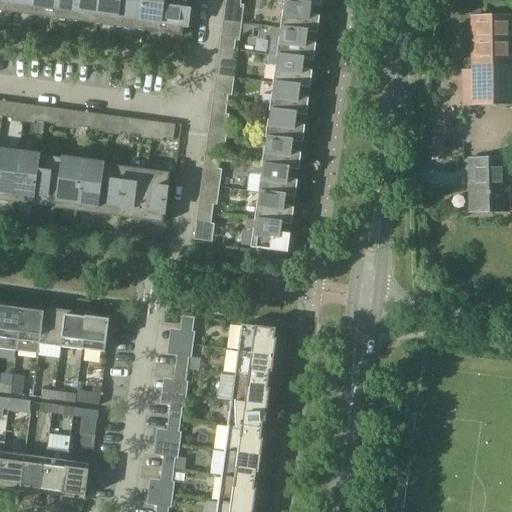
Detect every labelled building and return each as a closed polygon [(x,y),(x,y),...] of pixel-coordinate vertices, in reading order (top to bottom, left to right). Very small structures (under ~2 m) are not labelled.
[(0,0),(0,10),(11,9),(12,0),(0,0)] [(11,9),(10,13),(11,13),(12,13),(32,12),(33,12),(34,0),(12,0),(11,9)] [(56,0),(34,0),(33,12),(32,12),(31,16),(33,16),(53,15),(54,15),(56,0)] [(53,15),(53,19),(54,19),(75,18),(76,18),(78,0),(56,0),(54,15),(53,15)] [(99,0),(78,0),(76,18),(75,18),(74,22),(76,22),(96,21),(97,21),(99,0)] [(97,25),(118,24),(121,0),(99,0),(97,21),(96,21),(96,25),(97,25)] [(121,0),(118,24),(117,28),(118,28),(119,28),(139,27),(140,27),(143,0),(121,0)] [(140,31),(160,30),(161,30),(165,0),(143,0),(140,27),(139,27),(138,31),(140,31)] [(187,0),(165,0),(161,30),(160,30),(160,33),(161,34),(182,33),(181,36),(183,37),(184,27),(188,27),(190,10),(186,9),(187,0)] [(315,15),(316,6),(317,5),(287,1),(287,2),(286,11),(283,11),(280,28),(313,32),(313,34),(318,34),(320,16),(315,15)] [(511,16),(472,17),(473,87),(462,87),(462,106),(474,106),(474,105),(511,104),(511,16)] [(242,23),(223,21),(222,32),(240,35),(242,23)] [(272,37),(270,55),(309,60),(309,61),(314,62),(317,43),(312,43),(313,34),(313,32),(280,28),(274,27),(272,37)] [(221,39),(220,48),(235,50),(237,41),(221,39)] [(234,60),(235,50),(220,48),(218,58),(234,60)] [(273,84),(276,84),(276,83),(306,87),(305,88),(311,89),(313,71),(308,70),(309,61),(309,60),(270,55),(269,65),(275,65),(273,84)] [(276,83),(276,84),(275,93),(272,93),(269,111),(272,112),(273,111),(302,115),(302,116),(307,116),(309,98),(304,97),(305,88),(306,87),(276,83)] [(214,94),(212,103),(228,105),(229,96),(214,94)] [(14,103),(4,102),(2,117),(12,119),(14,103)] [(227,115),(228,105),(212,103),(211,113),(227,115)] [(36,122),(45,123),(47,107),(38,106),(36,122)] [(57,109),(47,107),(45,123),(55,124),(57,109)] [(88,129),(90,113),(68,110),(66,129),(78,131),(78,127),(88,129)] [(301,125),(302,116),(302,115),(273,111),(272,112),(271,121),(268,120),(266,139),(269,139),(269,138),(298,142),(298,143),(303,144),(306,125),(301,125)] [(100,115),(90,113),(88,129),(98,130),(100,115)] [(121,133),(131,134),(133,119),(123,118),(121,133)] [(143,120),(133,119),(131,134),(141,136),(143,120)] [(176,125),(166,123),(164,139),(174,140),(176,125)] [(294,170),(300,171),(302,153),(297,152),(298,143),(298,142),(269,138),(269,139),(266,139),(258,138),(257,147),(264,148),(262,165),(265,166),(294,170)] [(432,139),(432,160),(445,160),(445,139),(432,139)] [(206,148),(205,158),(220,160),(222,150),(206,148)] [(0,200),(12,199),(14,199),(19,153),(0,150),(0,200)] [(14,203),(34,202),(35,202),(41,156),(19,153),(14,199),(12,199),(12,203),(14,203)] [(35,206),(55,205),(56,205),(62,159),(41,156),(35,202),(34,202),(33,206),(35,206)] [(219,169),(220,160),(205,158),(204,167),(219,169)] [(56,209),(77,208),(78,208),(84,161),(62,159),(56,205),(55,205),(55,209),(56,209)] [(509,159),(469,159),(470,212),(510,212),(509,159)] [(78,212),(98,211),(99,211),(105,164),(84,161),(78,208),(77,208),(76,212),(78,212)] [(99,215),(119,214),(121,214),(126,167),(105,164),(99,211),(98,211),(97,215),(99,215)] [(258,193),(261,194),(261,193),(291,197),(291,198),(296,199),(298,180),(293,179),(294,170),(265,166),(262,165),(255,164),(254,174),(261,175),(258,193)] [(121,218),(141,217),(142,217),(148,170),(126,167),(121,214),(119,214),(119,218),(121,218)] [(170,173),(148,170),(142,217),(141,217),(140,220),(142,221),(162,219),(162,223),(163,224),(170,173)] [(287,225),(292,226),(295,207),(289,207),(291,198),(291,197),(261,193),(261,194),(260,203),(257,202),(255,220),(287,225)] [(199,203),(197,212),(213,214),(214,205),(199,203)] [(212,224),(213,214),(197,212),(196,222),(212,224)] [(247,229),(253,230),(251,248),(288,253),(291,235),(286,234),(287,225),(255,220),(248,219),(247,229)] [(0,349),(17,352),(23,305),(2,302),(0,315),(0,349)] [(23,305),(17,352),(39,354),(40,344),(45,308),(23,305)] [(61,347),(66,311),(45,308),(40,344),(61,347)] [(88,314),(66,311),(61,347),(83,350),(88,314)] [(83,350),(105,353),(110,320),(99,319),(100,316),(88,314),(83,350)] [(183,317),(181,331),(192,333),(194,319),(183,317)] [(276,330),(242,325),(239,351),(275,356),(277,339),(275,339),(276,330)] [(239,351),(235,376),(269,381),(270,372),(272,373),(275,356),(239,351)] [(178,355),(176,368),(187,370),(189,357),(178,355)] [(186,383),(187,370),(176,368),(174,381),(186,383)] [(235,376),(232,401),(268,406),(270,389),(268,389),(269,381),(235,376)] [(0,386),(0,392),(11,394),(12,386),(0,384),(0,386)] [(24,387),(12,386),(11,394),(23,396),(24,387)] [(42,398),(54,400),(55,392),(43,390),(42,398)] [(77,391),(75,403),(99,406),(101,394),(77,391)] [(67,393),(55,392),(54,400),(66,402),(67,393)] [(0,406),(9,408),(10,400),(0,398),(0,406)] [(11,400),(9,412),(19,413),(20,401),(11,400)] [(232,401),(229,426),(262,431),(264,422),(266,423),(268,406),(232,401)] [(53,405),(41,404),(40,412),(52,414),(53,405)] [(65,407),(53,405),(52,414),(64,415),(65,407)] [(171,405),(169,419),(181,420),(182,407),(171,405)] [(75,408),(73,416),(98,420),(99,412),(75,408)] [(179,433),(181,420),(169,419),(168,432),(179,433)] [(229,426),(225,452),(261,456),(263,440),(261,439),(262,431),(229,426)] [(46,458),(41,494),(63,497),(69,454),(69,451),(68,451),(70,438),(49,435),(47,448),(46,458)] [(154,455),(162,456),(164,457),(163,469),(174,470),(185,471),(187,459),(178,458),(179,446),(155,443),(154,455)] [(0,478),(0,488),(20,491),(25,455),(4,453),(4,452),(0,478)] [(225,452),(222,477),(256,481),(257,473),(259,473),(261,456),(225,452)] [(91,457),(69,454),(63,497),(75,499),(75,496),(86,497),(91,457)] [(46,458),(25,455),(20,491),(41,494),(46,458)] [(163,469),(161,482),(172,483),(174,470),(163,469)] [(222,477),(219,502),(254,506),(257,490),(255,489),(256,481),(222,477)] [(253,511),(254,506),(219,502),(217,511),(253,511)]
